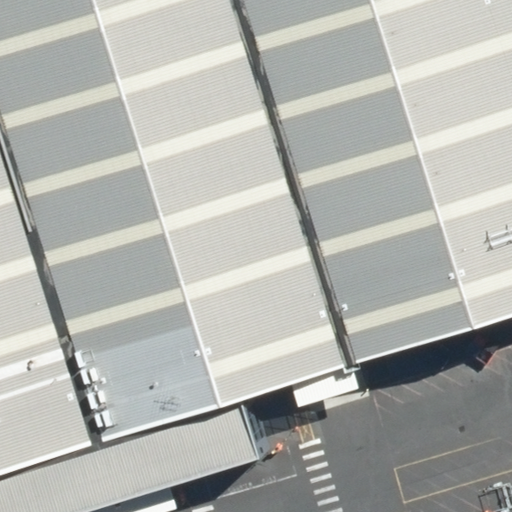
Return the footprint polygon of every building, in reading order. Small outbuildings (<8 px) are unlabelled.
[(350,363),(242,0),(0,0),(0,129),(113,505),(189,480),(258,458),(238,395),(350,363)] [(511,312),(511,0),(242,0),(350,363),(511,312)] [(0,511),(90,511),(113,505),(0,129),(0,511)] [(511,442),(443,460),(451,492),(511,476),(511,442)] [(447,511),(504,511),(500,497),(447,511)]
